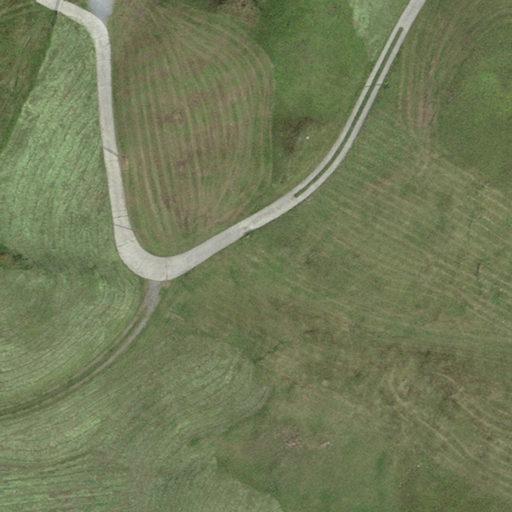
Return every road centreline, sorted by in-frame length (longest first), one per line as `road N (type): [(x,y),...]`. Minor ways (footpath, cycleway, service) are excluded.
road 1 (track): [(417,0),(342,149),(322,172),(189,262),(159,269),(136,260),(124,236),(98,29),(45,0)]
road 2 (track): [(159,269),(140,322),(110,355),(71,384),(0,414)]
